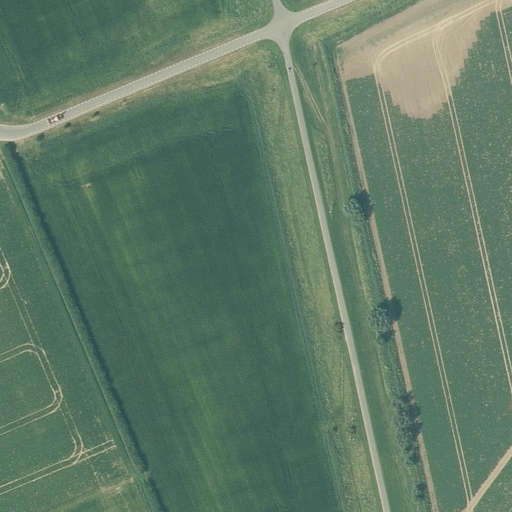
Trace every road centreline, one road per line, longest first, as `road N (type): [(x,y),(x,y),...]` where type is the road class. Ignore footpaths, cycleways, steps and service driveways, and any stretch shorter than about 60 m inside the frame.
road 1 (unclassified): [(385,511),(280,25)]
road 2 (unclassified): [(280,25),(18,136),(0,135)]
